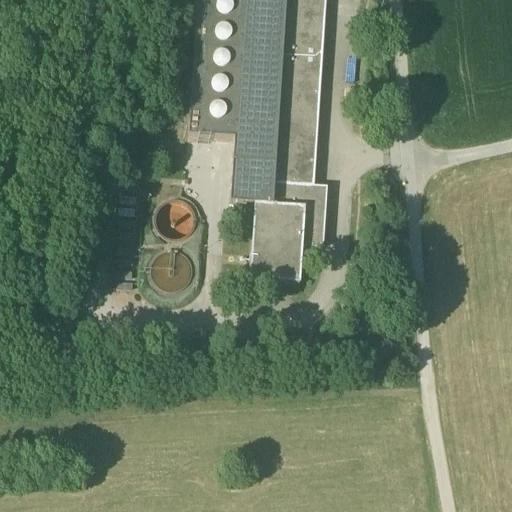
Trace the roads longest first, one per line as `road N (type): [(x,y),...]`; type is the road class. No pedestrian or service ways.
road 1 (track): [(447,511),(426,387),(409,168)]
road 2 (track): [(409,168),(395,0)]
